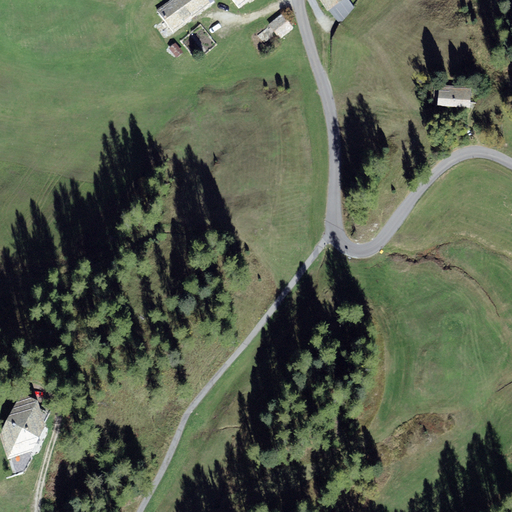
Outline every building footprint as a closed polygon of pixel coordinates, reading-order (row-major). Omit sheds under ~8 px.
[(205,0),(173,0),(156,12),(173,36),(211,8),(205,0)] [(229,0),(239,12),(254,0),(229,0)] [(317,0),(328,14),(329,13),(339,24),(355,8),(348,1),(348,0),(317,0)] [(282,16),(268,28),(279,40),(293,28),(282,16)] [(184,55),(176,45),(169,50),(177,60),(184,55)] [(439,89),(438,109),(470,112),(472,91),(439,89)] [(46,425),(38,399),(28,395),(17,400),(0,432),(0,433),(8,460),(12,459),(16,473),(26,471),(33,458),(31,452),(33,451),(46,425)]
